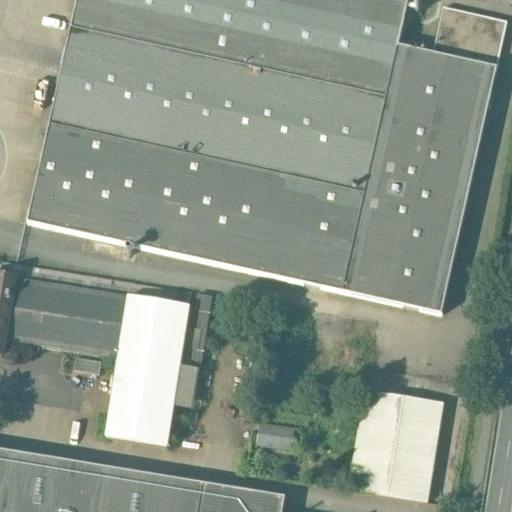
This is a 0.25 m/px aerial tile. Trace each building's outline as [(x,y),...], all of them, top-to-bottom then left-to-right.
[(408,2),(398,0),(77,0),(49,128),(363,197),(342,295),(441,317),(496,70),(432,56),(398,48),(408,2)] [(507,23),(443,9),(432,56),(496,70),(507,23)] [(363,197),(49,128),(27,226),(342,295),(363,197)] [(191,294),(0,264),(0,357),(1,358),(3,343),(117,361),(105,440),(166,449),(191,294)] [(443,406),(364,393),(348,491),(427,504),(443,406)] [(255,446),(289,452),(293,429),(259,422),(255,446)] [(281,511),(284,500),(0,453),(0,511),(281,511)]
